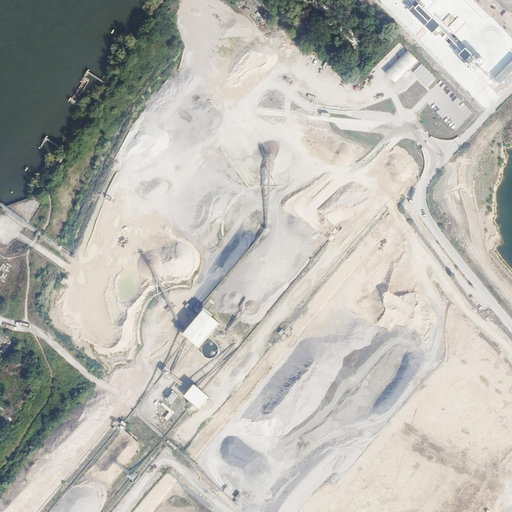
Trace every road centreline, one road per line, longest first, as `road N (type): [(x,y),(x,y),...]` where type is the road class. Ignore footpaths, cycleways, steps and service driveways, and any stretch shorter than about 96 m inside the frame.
road 1 (track): [(153,511),(217,413),(364,235),(429,172)]
road 2 (track): [(511,324),(419,197),(429,172),(511,86)]
road 3 (track): [(26,253),(47,223),(46,183),(164,0)]
road 4 (track): [(26,253),(24,316),(51,373),(52,394),(0,470)]
road 5 (track): [(0,231),(81,277),(68,304),(72,325),(113,370),(115,395)]
